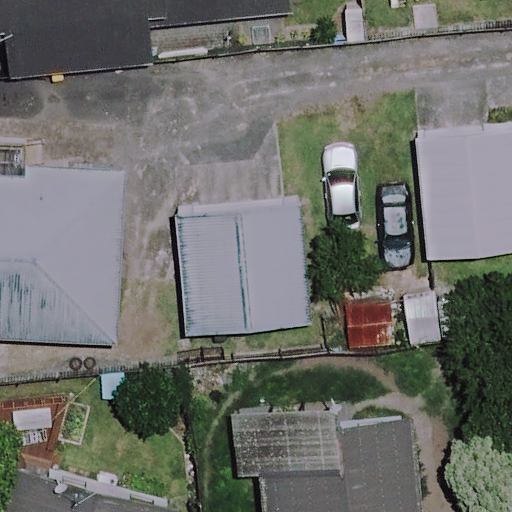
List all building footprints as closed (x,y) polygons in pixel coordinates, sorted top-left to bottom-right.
[(365,5),(364,0),(0,0),(0,34),(10,34),(14,69),(149,54),(147,29),(365,5)] [(511,132),(422,137),(428,251),(511,246),(511,132)] [(123,171),(0,164),(0,329),(115,336),(123,171)] [(310,319),(301,200),(184,208),(193,328),(310,319)] [(430,511),(421,394),(233,409),(238,474),(278,471),(281,511),(430,511)] [(174,511),(176,505),(5,469),(0,494),(0,511),(174,511)]
